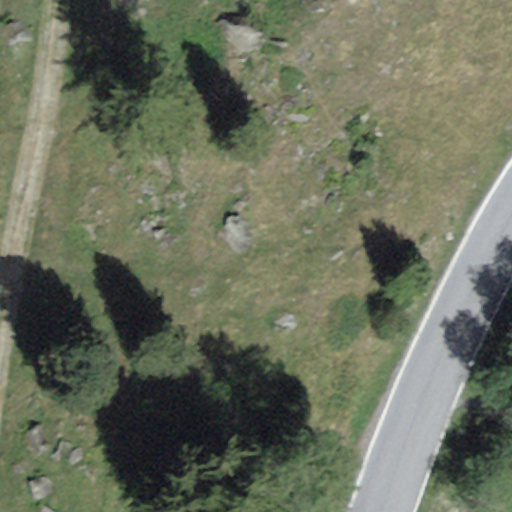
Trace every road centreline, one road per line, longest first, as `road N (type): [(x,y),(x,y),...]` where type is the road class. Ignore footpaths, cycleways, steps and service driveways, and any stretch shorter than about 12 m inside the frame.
road 1 (tertiary): [(382,511),(466,295),(511,216)]
road 2 (track): [(0,266),(59,0)]
